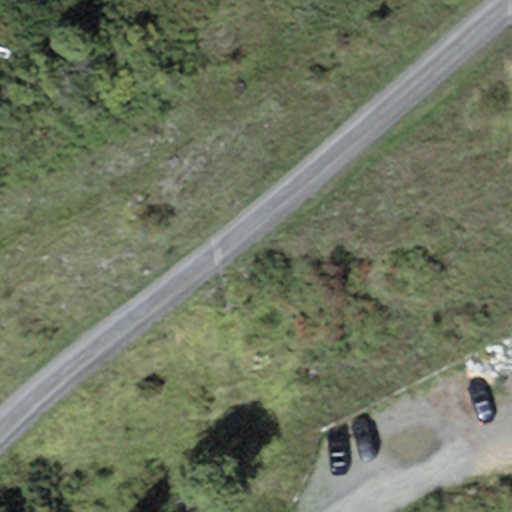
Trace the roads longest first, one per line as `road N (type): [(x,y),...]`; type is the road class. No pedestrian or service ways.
road 1 (unclassified): [(0,427),(507,0)]
road 2 (track): [(359,511),(511,444)]
